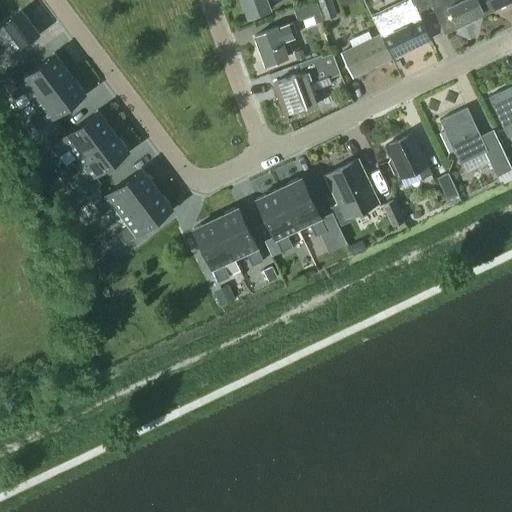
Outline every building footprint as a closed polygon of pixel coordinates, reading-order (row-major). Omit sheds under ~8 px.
[(271,9),(267,0),(240,0),(247,18),(271,9)] [(332,0),(317,0),(324,19),(337,15),(332,0)] [(402,22),(379,34),(391,59),(431,39),(419,14),(419,15),(411,0),(402,0),(394,4),(402,22)] [(432,0),(435,6),(433,7),(445,33),(485,15),(477,0),(432,0)] [(511,0),(477,0),(485,15),(511,1),(511,0)] [(324,20),(317,1),(294,9),(298,20),(302,19),(304,24),(315,20),(316,23),(324,20)] [(21,48),(40,33),(22,9),(3,24),(4,26),(0,28),(0,35),(6,43),(13,38),(21,48)] [(289,57),(287,54),(292,53),(287,39),(294,36),(289,23),(277,27),(277,26),(254,35),(265,66),(289,57)] [(391,59),(379,34),(340,52),(352,77),(391,59)] [(303,48),(294,51),(297,59),(306,56),(303,48)] [(27,89),(34,99),(69,72),(54,52),(7,88),(15,98),(27,89)] [(283,112),(305,104),(306,107),(315,104),(308,84),(328,77),(328,78),(340,73),(332,52),(322,56),(321,55),(299,63),(303,74),(295,76),(294,74),(272,82),(283,112)] [(5,84),(7,88),(17,81),(10,71),(0,79),(5,84)] [(38,128),(85,92),(69,72),(34,99),(41,109),(30,118),(38,128)] [(511,87),(488,99),(507,139),(511,137),(511,87)] [(487,149),(467,107),(440,119),(445,130),(440,132),(449,152),(454,149),(461,163),(488,150),(499,174),(511,168),(500,143),(487,149)] [(70,147),(77,157),(113,130),(98,110),(51,145),(58,156),(70,147)] [(55,127),(49,119),(33,131),(39,140),(55,127)] [(44,136),(51,145),(66,134),(60,125),(44,136)] [(81,185),(128,149),(113,130),(77,157),(85,166),(73,175),(81,185)] [(422,178),(432,173),(413,132),(386,145),(391,156),(389,161),(395,173),(399,175),(401,177),(417,169),(422,178)] [(352,215),(379,202),(358,159),(325,175),(338,203),(332,206),(341,225),(354,219),(352,215)] [(121,214),(156,187),(141,167),(94,203),(102,213),(113,204),(121,214)] [(458,193),(447,172),(437,178),(447,199),(458,193)] [(326,230),(301,177),(279,187),(298,228),(309,222),(315,235),(326,230)] [(125,243),(172,207),(156,187),(121,214),(128,224),(117,233),(125,243)] [(298,228),(279,187),(256,198),(275,239),(281,251),(293,246),(287,233),(298,228)] [(392,198),(381,204),(395,231),(406,225),(392,198)] [(215,217),(234,257),(245,252),(252,265),(263,260),(238,206),(215,217)] [(215,217),(193,228),(218,281),(229,276),(223,263),(234,257),(215,217)] [(281,251),(275,239),(266,243),(272,256),(281,251)] [(95,260),(106,275),(121,264),(110,249),(95,260)] [(263,269),(268,280),(277,276),(272,265),(263,269)] [(214,290),(221,305),(235,298),(228,283),(214,290)]
